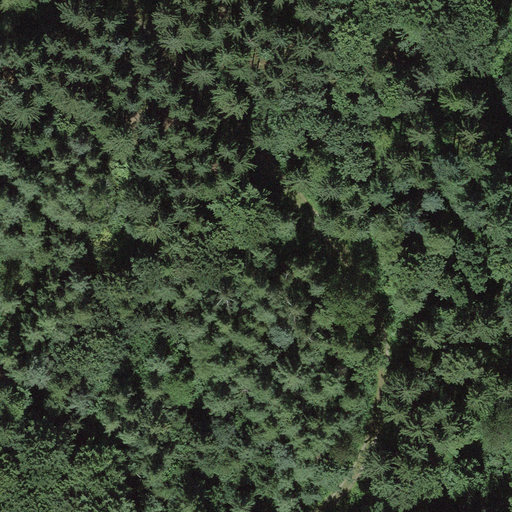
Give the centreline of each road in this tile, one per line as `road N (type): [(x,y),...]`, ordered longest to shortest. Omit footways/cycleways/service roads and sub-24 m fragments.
road 1 (track): [(316,511),(353,484),(396,373),(376,293),(123,0)]
road 2 (track): [(353,484),(392,494),(423,485),(485,399),(511,293)]
road 3 (track): [(511,197),(485,93),(443,0)]
